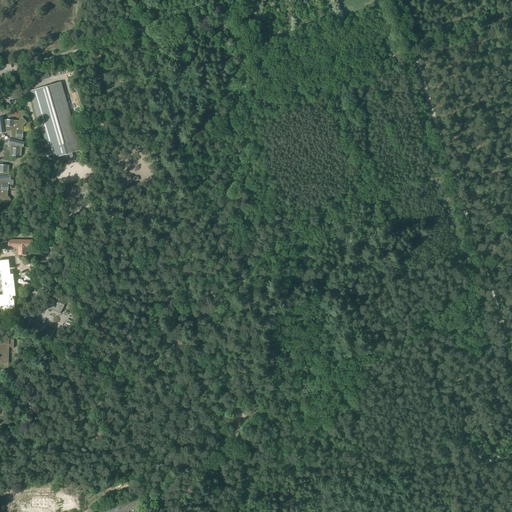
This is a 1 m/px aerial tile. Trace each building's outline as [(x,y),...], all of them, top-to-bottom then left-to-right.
[(49,77),(48,71),(40,73),(41,79),(49,77)] [(30,83),(36,81),(33,74),(27,76),(30,83)] [(50,158),(80,150),(61,82),(31,91),(50,158)] [(27,122),(22,117),(18,120),(13,120),(6,119),(3,119),(2,117),(0,117),(0,132),(5,132),(4,131),(11,131),(11,138),(9,138),(8,143),(10,144),(10,155),(12,155),(12,156),(19,156),(21,156),(22,147),(23,147),(24,141),(22,141),(22,137),(23,137),(23,131),(23,126),(27,122)] [(83,133),(88,132),(86,122),(80,124),(83,133)] [(7,165),(0,164),(0,165),(0,164),(0,200),(2,200),(6,204),(11,199),(7,195),(8,190),(8,184),(14,184),(14,180),(11,180),(10,174),(9,174),(9,165),(7,165)] [(32,247),(32,240),(8,239),(8,247),(18,247),(18,254),(26,254),(26,247),(32,247)] [(0,272),(2,294),(0,294),(0,307),(1,308),(1,310),(14,308),(13,296),(16,295),(13,269),(10,269),(9,259),(0,259),(0,272)] [(60,313),(64,305),(47,296),(43,304),(60,313)] [(53,332),(50,331),(30,320),(27,326),(51,338),(53,332)] [(0,363),(9,363),(9,347),(11,347),(12,348),(13,348),(14,348),(14,339),(4,339),(4,343),(2,343),(2,342),(2,341),(1,341),(0,340),(0,363)] [(128,511),(137,508),(138,509),(143,508),(140,498),(126,503),(125,502),(116,505),(116,506),(99,511),(128,511)]
